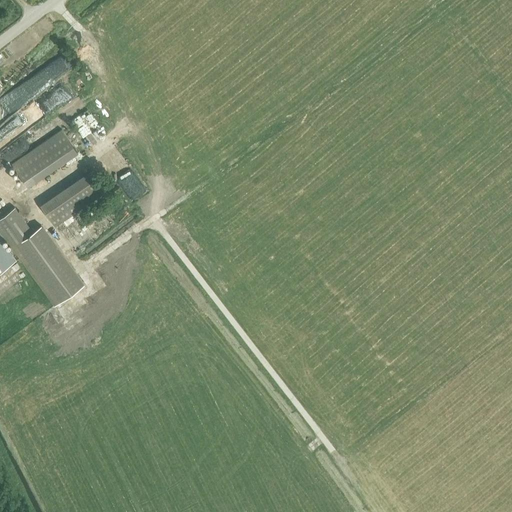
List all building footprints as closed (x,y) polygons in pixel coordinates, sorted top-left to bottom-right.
[(41,75),(54,84),(63,71),(51,62),(41,75)] [(81,88),(86,96),(90,94),(84,86),(81,88)] [(86,125),(89,129),(98,123),(89,110),(73,121),(79,130),(86,125)] [(12,160),(26,185),(79,154),(64,129),(12,160)] [(89,171),(40,202),(55,225),(86,206),(82,200),(100,189),(89,171)] [(15,207),(0,217),(0,230),(54,305),(84,283),(42,224),(33,231),(15,207)] [(0,238),(0,272),(16,261),(0,238)]
